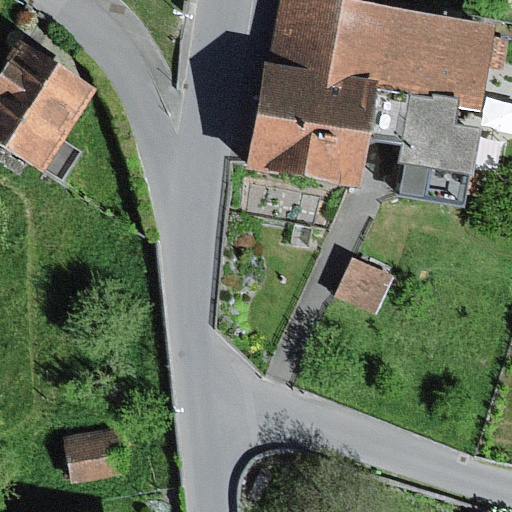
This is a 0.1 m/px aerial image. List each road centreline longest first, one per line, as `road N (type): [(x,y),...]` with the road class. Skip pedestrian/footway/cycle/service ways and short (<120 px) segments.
road 1 (unclassified): [(511,490),(262,414),(203,410)]
road 2 (residential): [(75,0),(120,43),(135,71),(185,207)]
road 3 (residential): [(185,207),(222,0)]
road 4 (residential): [(203,410),(185,207)]
